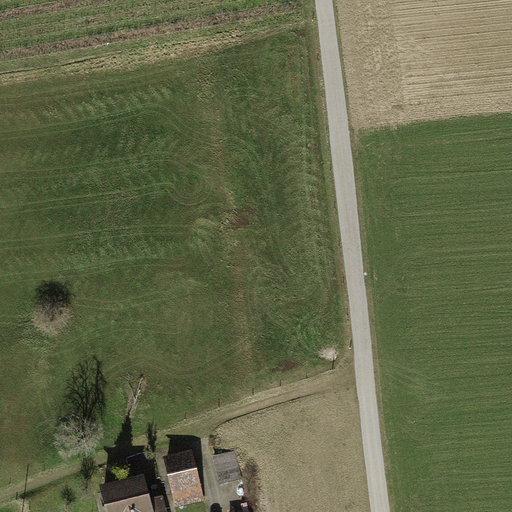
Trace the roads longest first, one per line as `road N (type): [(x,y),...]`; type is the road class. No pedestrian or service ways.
road 1 (track): [(385,511),(328,0)]
road 2 (track): [(0,498),(369,369)]
